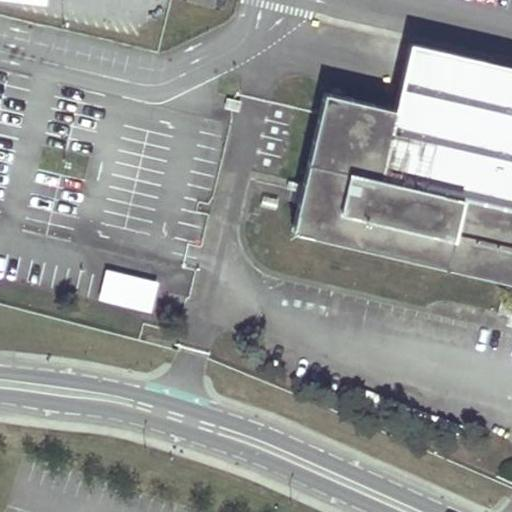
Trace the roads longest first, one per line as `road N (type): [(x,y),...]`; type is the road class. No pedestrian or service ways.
road 1 (unclassified): [(436,511),(177,405),(0,374)]
road 2 (unclassified): [(0,395),(147,419),(248,452),(383,511)]
